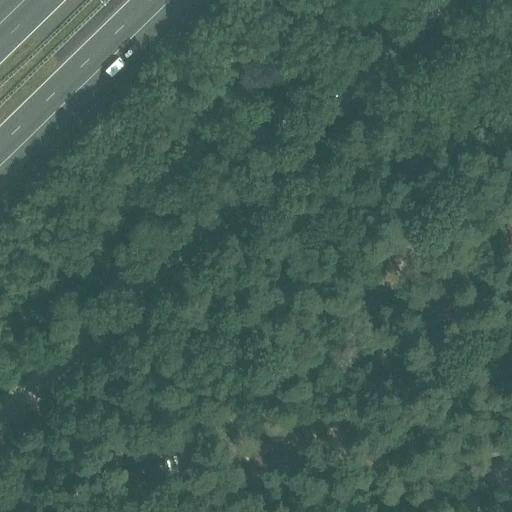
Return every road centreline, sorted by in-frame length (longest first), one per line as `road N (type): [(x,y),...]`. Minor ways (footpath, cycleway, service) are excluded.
road 1 (unclassified): [(0,416),(449,0)]
road 2 (motorway): [(0,148),(151,0)]
